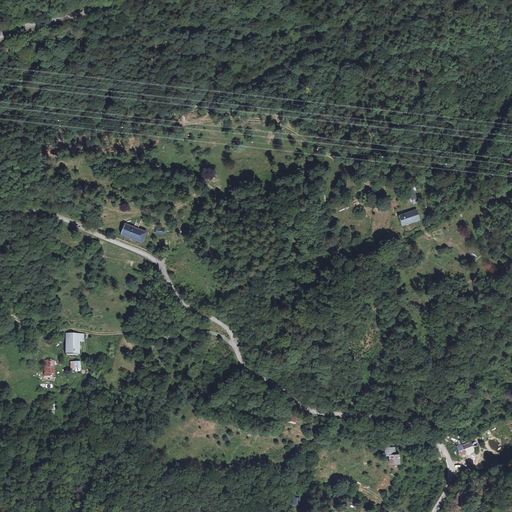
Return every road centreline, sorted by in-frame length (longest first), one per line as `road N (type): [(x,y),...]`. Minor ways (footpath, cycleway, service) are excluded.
road 1 (tertiary): [(435,511),(450,468),(428,435),(390,420),(304,409),(249,368),(226,327),(185,303),(156,261),(60,217),(0,207)]
road 2 (track): [(0,154),(99,149),(204,120),(255,118),(286,125),(396,196)]
road 3 (track): [(198,122),(224,92),(293,58),(303,41),(179,25),(107,37)]
road 4 (track): [(239,352),(221,335),(199,330),(161,339),(87,330)]
road 5 (tertiary): [(0,38),(117,0)]
